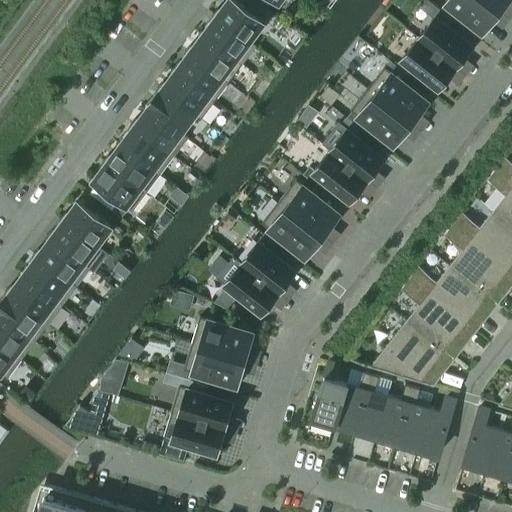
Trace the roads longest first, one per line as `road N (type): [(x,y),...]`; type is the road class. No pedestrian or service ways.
road 1 (residential): [(511,67),(300,331),(261,469)]
road 2 (residential): [(191,0),(0,256)]
road 3 (residential): [(261,469),(227,497),(70,453)]
road 4 (residential): [(511,334),(469,388),(434,511)]
road 5 (residential): [(399,511),(261,469)]
